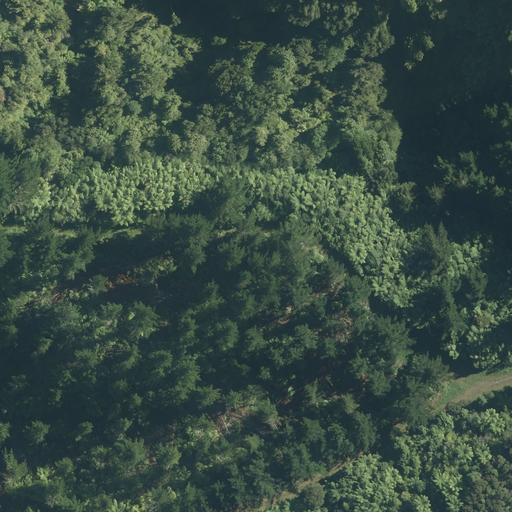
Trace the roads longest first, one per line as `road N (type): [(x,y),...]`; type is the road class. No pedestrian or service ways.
road 1 (track): [(0,219),(83,218),(310,250),(480,391)]
road 2 (track): [(480,391),(243,511)]
